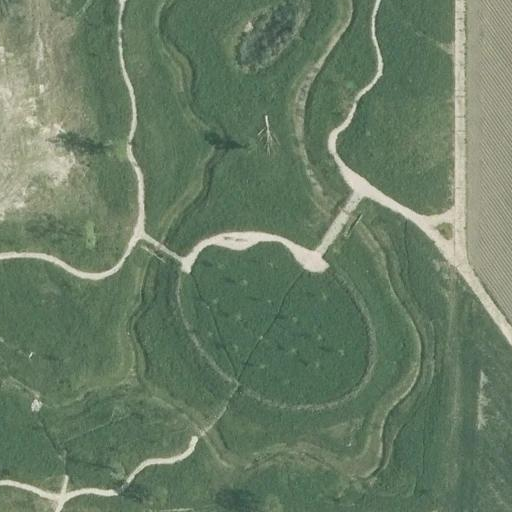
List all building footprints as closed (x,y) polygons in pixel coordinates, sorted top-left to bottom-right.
[(0,0),(0,9),(9,3),(6,0),(0,0)] [(0,108),(1,110),(11,104),(9,101),(21,94),(0,60),(0,108)] [(40,142),(33,154),(73,179),(81,167),(87,172),(98,154),(63,132),(58,139),(43,130),(37,140),(40,142)] [(106,138),(94,139),(95,147),(107,146),(106,138)] [(2,163),(0,163),(0,180),(2,184),(0,185),(0,195),(20,223),(37,210),(32,204),(43,196),(15,158),(4,166),(2,163)]
